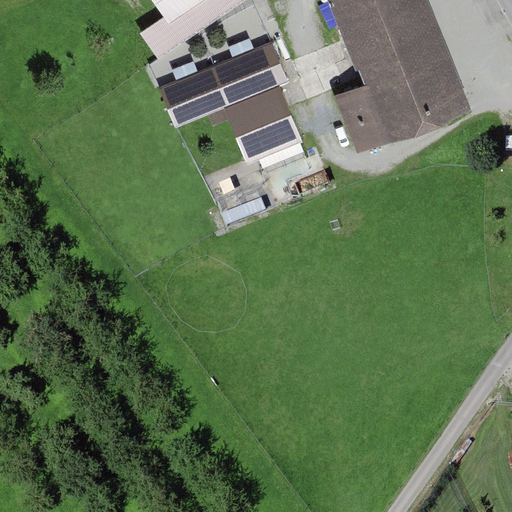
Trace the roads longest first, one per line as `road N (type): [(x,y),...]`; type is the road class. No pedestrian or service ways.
road 1 (track): [(511,76),(486,102),(405,152),(351,165),(330,145),(299,58),(300,0)]
road 2 (track): [(511,348),(397,511)]
